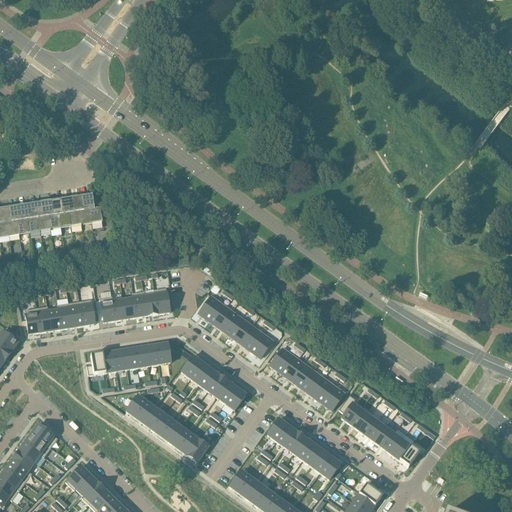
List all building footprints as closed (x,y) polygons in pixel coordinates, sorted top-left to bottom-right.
[(92,197),(81,199),(83,213),(89,212),(91,225),(101,224),(100,210),(98,198),(92,199),(92,197)] [(81,199),(71,200),(73,214),(79,213),(81,227),(91,225),(89,212),(83,213),(81,199)] [(68,215),(71,228),(81,227),(79,213),(73,214),(71,200),(61,202),(63,216),(68,215)] [(61,202),(50,203),(52,218),(58,217),(60,230),(71,228),(68,215),(63,216),(61,202)] [(48,218),(50,232),(60,230),(58,217),(52,218),(50,203),(40,205),(42,219),(48,218)] [(40,205),(30,206),(32,221),(38,220),(40,233),(50,232),(48,218),(42,219),(40,205)] [(27,221),(29,235),(40,233),(38,220),(32,221),(30,206),(19,208),(21,222),(27,221)] [(19,208),(9,210),(11,224),(17,223),(19,236),(29,235),(27,221),(21,222),(19,208)] [(6,225),(8,238),(19,236),(17,223),(11,224),(9,210),(0,210),(0,220),(1,225),(6,225)] [(0,220),(0,239),(8,238),(6,225),(1,225),(0,220)] [(187,259),(178,261),(179,266),(179,267),(188,266),(188,265),(187,259)] [(216,276),(205,268),(203,272),(213,280),(216,276)] [(165,291),(153,293),(154,297),(155,297),(158,317),(169,315),(165,291)] [(153,292),(143,293),(143,294),(144,299),(147,318),(158,317),(155,297),(154,297),(153,293),(153,292)] [(100,301),(99,301),(103,325),(114,324),(111,304),(112,304),(111,299),(110,299),(109,293),(100,295),(100,301)] [(143,294),(132,296),(132,298),(133,298),(136,320),(147,318),(144,299),(143,294)] [(132,298),(121,300),(122,302),(125,322),(136,320),(133,298),(132,298)] [(210,298),(197,316),(208,324),(221,306),(210,298)] [(79,304),(82,329),(83,328),(94,327),(90,302),(79,304)] [(112,304),(111,304),(114,324),(125,322),(122,302),(112,304)] [(68,306),(72,330),(82,329),(79,304),(68,306)] [(68,306),(57,308),(61,332),(72,330),(68,306)] [(221,306),(208,324),(218,331),(231,313),(221,306)] [(47,309),(50,334),(61,332),(57,308),(57,310),(47,312),(47,309)] [(47,309),(36,311),(40,335),(50,334),(47,309)] [(35,311),(24,313),(28,337),(39,335),(40,335),(36,311),(35,311)] [(231,313),(218,331),(228,339),(241,321),(231,313)] [(241,321),(228,339),(239,346),(252,328),(244,323),(241,321)] [(252,328),(239,346),(249,354),(262,336),(252,328)] [(1,334),(0,335),(0,346),(11,354),(17,345),(1,334)] [(262,336),(249,354),(259,361),(272,344),(262,336)] [(0,360),(4,363),(11,354),(0,346),(0,360)] [(167,346),(155,348),(158,367),(170,365),(167,346)] [(155,348),(144,349),(148,369),(158,367),(155,348)] [(144,349),(134,351),(137,370),(148,369),(144,349)] [(134,351),(123,353),(126,372),(137,370),(134,351)] [(282,351),(269,368),(279,376),(292,358),(282,351)] [(123,353),(112,354),(116,374),(126,372),(123,353)] [(112,354),(102,356),(105,375),(116,374),(112,354)] [(91,368),(86,369),(88,378),(105,375),(102,356),(90,358),(91,367),(91,368)] [(192,358),(181,374),(189,381),(201,365),(192,358)] [(292,358),(279,376),(290,384),(303,366),(292,358)] [(201,365),(189,381),(198,387),(210,371),(201,365)] [(303,366),(290,384),(300,391),(313,373),(303,366)] [(210,371),(198,387),(207,394),(219,378),(210,371)] [(313,373),(300,391),(310,399),(323,381),(313,373)] [(219,378),(207,394),(216,400),(228,384),(219,378)] [(323,381),(310,399),(321,406),(334,388),(323,381)] [(228,384),(216,400),(225,407),(236,391),(228,384)] [(334,388),(321,406),(331,414),(344,396),(334,388)] [(236,391),(225,407),(234,413),(239,405),(245,397),(236,391)] [(132,405),(125,414),(134,420),(146,404),(137,398),(132,405)] [(349,398),(338,413),(343,417),(341,421),(349,427),(360,412),(352,406),(355,402),(349,398)] [(146,404),(134,420),(143,426),(154,411),(146,404)] [(154,411),(143,426),(152,433),(163,417),(154,411)] [(360,412),(349,427),(357,433),(368,418),(360,412)] [(163,417),(152,433),(153,434),(161,439),(172,423),(163,417)] [(368,418),(357,433),(366,439),(377,424),(368,418)] [(278,421),(267,437),(275,444),(287,428),(278,421)] [(172,423),(161,439),(169,446),(181,430),(172,423)] [(377,424),(366,439),(374,445),(385,430),(377,424)] [(37,427),(31,436),(50,450),(57,441),(53,438),(55,436),(48,430),(45,433),(37,427)] [(287,428),(275,444),(284,450),(296,434),(287,428)] [(181,430),(169,446),(178,452),(190,436),(181,430)] [(385,430),(374,445),(383,451),(393,436),(385,430)] [(296,434),(284,450),(293,456),(305,440),(296,434)] [(31,436),(24,445),(40,456),(39,457),(43,460),(50,450),(31,436)] [(190,436),(178,452),(187,459),(199,443),(190,436)] [(393,436),(383,451),(391,457),(402,442),(393,436)] [(305,440),(293,456),(302,463),(314,447),(305,441),(305,440)] [(402,442),(391,457),(399,463),(410,448),(402,442)] [(199,443),(187,459),(196,465),(200,459),(207,449),(199,443)] [(24,445),(18,454),(34,465),(39,457),(40,456),(24,445)] [(314,447),(302,463),(311,469),(322,453),(314,447)] [(410,448),(399,463),(408,469),(419,454),(410,448)] [(322,453),(311,469),(320,476),(331,460),(322,453)] [(18,454),(11,463),(29,476),(29,475),(36,467),(34,465),(18,454)] [(331,460),(320,476),(323,478),(329,482),(340,466),(331,460)] [(11,463),(5,472),(24,486),(31,477),(29,475),(29,476),(11,463)] [(80,468),(65,484),(74,493),(75,491),(74,490),(88,476),(80,468)] [(5,472),(0,477),(0,481),(18,495),(24,486),(5,472)] [(240,473),(229,489),(238,495),(249,480),(240,473)] [(88,476),(74,490),(75,491),(82,498),(96,484),(88,476)] [(249,480),(238,495),(246,502),(258,486),(249,480)] [(0,481),(0,495),(9,502),(10,502),(11,504),(18,495),(0,481)] [(369,481),(358,497),(374,508),(381,498),(373,493),(377,487),(369,481)] [(82,498),(81,500),(88,508),(104,492),(96,484),(82,498)] [(258,486),(246,502),(255,508),(267,492),(258,486)] [(104,492),(88,508),(92,511),(99,511),(112,500),(104,492)] [(267,492),(255,508),(260,511),(266,511),(276,499),(267,492)] [(0,495),(0,511),(1,510),(3,511),(9,502),(0,495)] [(358,497),(352,505),(360,511),(371,511),(374,508),(358,497)] [(276,499),(266,511),(279,511),(285,505),(276,499)] [(112,500),(99,511),(115,511),(120,507),(112,500)]
